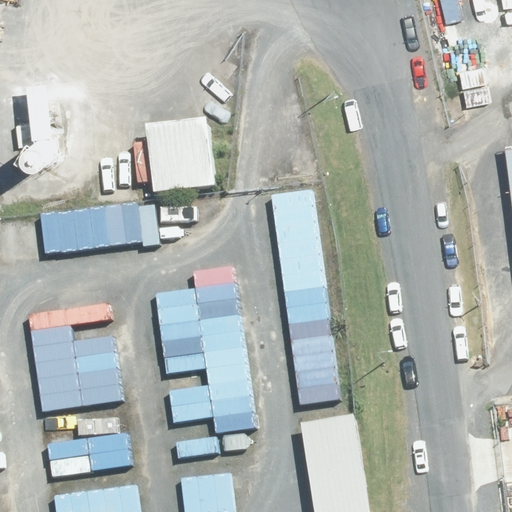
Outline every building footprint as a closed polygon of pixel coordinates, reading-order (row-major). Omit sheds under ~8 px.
[(47,78),(24,80),(28,125),(26,125),(25,126),(23,126),(22,127),(20,128),(19,129),(18,130),(17,131),(16,133),(15,134),(15,135),(14,137),(14,139),(14,140),(14,142),(15,143),(15,145),(16,146),(17,148),(18,149),(19,150),(20,151),(21,152),(23,153),(24,153),(26,154),(27,154),(29,154),(31,154),(32,153),(34,153),(35,152),(37,151),(38,150),(39,149),(39,161),(62,159),(62,103),(48,105),(47,78)] [(213,122),(145,130),(153,197),(221,189),(213,122)] [(511,240),(511,152),(500,154),(511,240)] [(312,193),(269,199),(297,407),(340,401),(312,193)] [(0,220),(0,262),(159,243),(154,202),(0,220)] [(158,312),(167,377),(205,371),(207,386),(170,392),(174,425),(255,413),(239,300),(200,306),(197,289),(156,295),(158,312)] [(109,307),(29,319),(51,479),(132,468),(109,307)] [(372,511),(356,416),(300,425),(314,511),(372,511)] [(259,434),(176,445),(178,459),(260,448),(259,434)] [(181,481),(183,511),(233,511),(231,477),(181,481)] [(136,511),(133,489),(54,498),(55,511),(136,511)]
